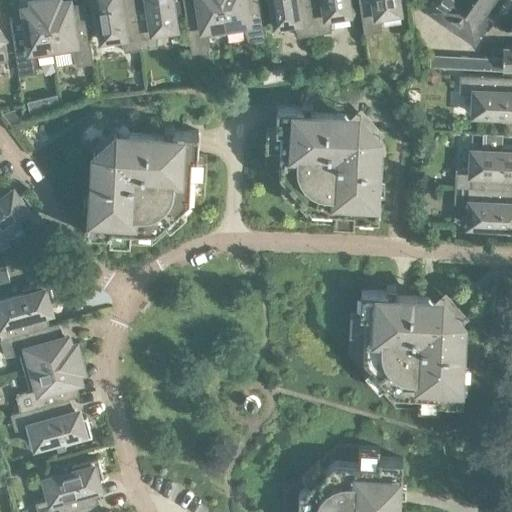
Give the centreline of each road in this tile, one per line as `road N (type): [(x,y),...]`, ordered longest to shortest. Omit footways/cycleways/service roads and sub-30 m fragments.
road 1 (residential): [(127,298),(153,267),(192,248),(232,242),(511,255)]
road 2 (residential): [(147,511),(106,387),(107,352),(127,298)]
road 3 (residential): [(127,298),(75,253),(0,130)]
